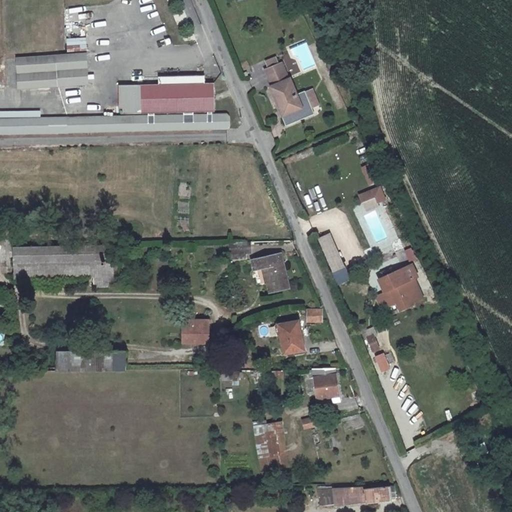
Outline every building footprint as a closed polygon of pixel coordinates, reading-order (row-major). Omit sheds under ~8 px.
[(95,28),(95,23),(108,22),(107,9),(65,11),(66,30),(95,28)] [(68,51),(88,50),(87,37),(67,38),(68,51)] [(268,63),(270,68),(281,63),(279,58),(268,63)] [(274,82),(272,83),(285,113),(289,121),(316,108),(315,105),(307,88),(307,87),(299,91),(292,76),(290,77),(284,62),(281,63),(270,68),(268,68),(274,82)] [(314,85),(307,88),(315,105),(322,102),(314,85)] [(215,90),(139,90),(139,118),(215,118),(215,90)] [(139,118),(0,120),(0,137),(249,132),(242,116),(215,118),(139,118)] [(373,161),(362,166),(370,185),(381,180),(373,161)] [(382,184),(360,192),(363,199),(377,194),(380,200),(387,197),(382,184)] [(115,248),(16,250),(17,281),(96,280),(97,291),(116,291),(115,248)] [(415,248),(407,249),(409,262),(417,261),(415,248)] [(254,249),(233,249),(234,259),(255,258),(254,249)] [(402,265),(410,261),(404,249),(396,252),(402,265)] [(282,258),(257,262),(259,272),(269,270),(272,293),(294,289),(289,262),(283,263),(282,258)] [(414,262),(382,276),(387,288),(393,286),(399,299),(403,307),(415,302),(414,300),(425,295),(417,275),(420,274),(414,262)] [(352,263),(339,269),(344,282),(358,276),(352,263)] [(393,286),(387,288),(393,302),(399,299),(393,286)] [(306,311),(306,323),(321,324),(321,311),(306,311)] [(209,317),(182,318),(182,321),(179,321),(181,344),(210,344),(209,317)] [(300,320),(282,325),(288,352),(307,348),(300,320)] [(373,327),(364,331),(374,352),(382,348),(373,327)] [(123,349),(55,350),(55,369),(124,368),(123,349)] [(385,352),(375,356),(382,372),(392,368),(385,352)] [(341,371),(318,375),(322,403),(345,399),(341,371)] [(325,417),(317,418),(319,428),(327,427),(325,417)] [(314,418),(304,420),(305,431),(316,429),(314,418)] [(281,420),(263,424),(269,453),(280,450),(278,443),(285,442),(281,420)] [(417,441),(424,455),(458,437),(451,423),(417,441)] [(362,486),(320,490),(321,506),(389,502),(388,487),(362,489),(362,486)]
